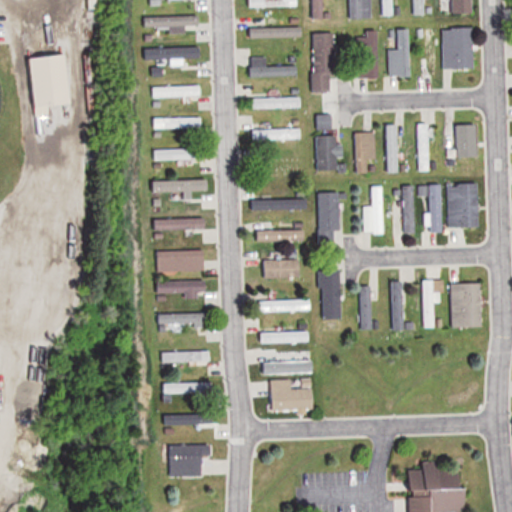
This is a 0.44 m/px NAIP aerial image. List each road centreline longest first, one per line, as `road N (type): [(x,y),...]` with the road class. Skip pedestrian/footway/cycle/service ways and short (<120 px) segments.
road 1 (residential): [(218,0),(235,511)]
road 2 (residential): [(497,511),(486,0)]
road 3 (residential): [(237,433),(493,427)]
road 4 (residential): [(333,104),(490,101)]
road 5 (residential): [(340,260),(495,258)]
